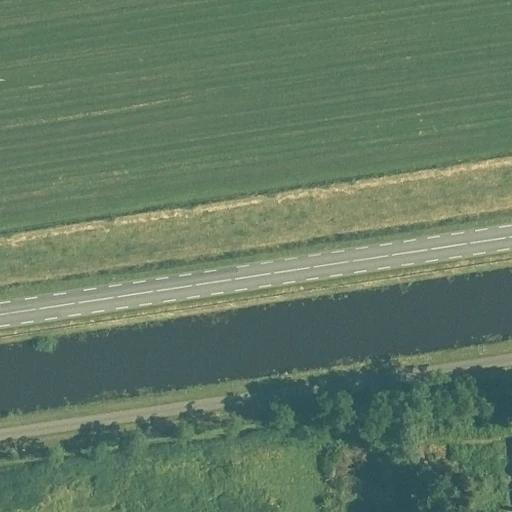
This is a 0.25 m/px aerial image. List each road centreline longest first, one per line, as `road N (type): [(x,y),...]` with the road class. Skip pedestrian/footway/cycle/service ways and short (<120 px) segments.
road 1 (primary): [(511,238),(0,316)]
road 2 (unclassified): [(0,437),(511,361)]
